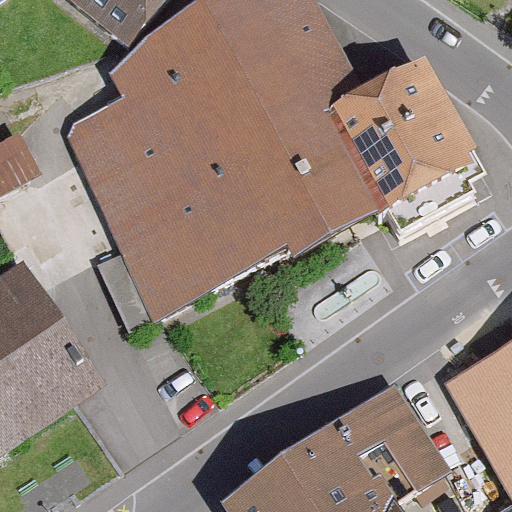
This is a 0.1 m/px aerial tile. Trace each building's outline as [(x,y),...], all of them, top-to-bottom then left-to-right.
[(164,50),(108,77),(120,100),(58,131),(117,251),(84,267),(123,346),(380,221),(386,233),(485,185),(474,161),(479,159),(433,65),(359,101),(315,10),(300,0),(215,0),(227,23),(191,40),(164,50)] [(169,0),(76,0),(134,44),(169,0)] [(0,207),(40,187),(16,142),(0,149),(0,207)] [(0,452),(99,389),(22,270),(0,283),(0,452)] [(511,511),(511,348),(442,393),(511,503),(511,510),(508,511),(511,511)] [(217,510),(218,511),(399,511),(450,478),(392,392),(217,510)]
